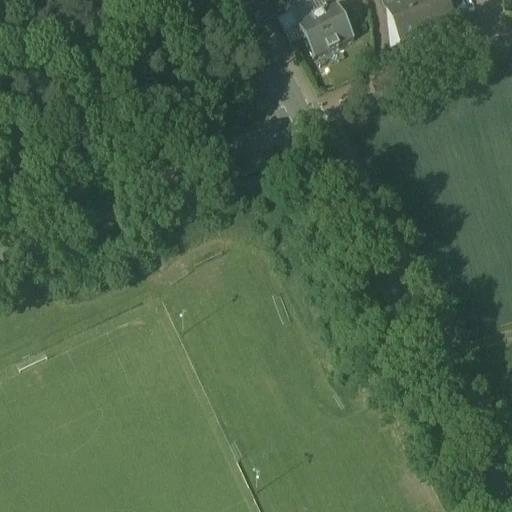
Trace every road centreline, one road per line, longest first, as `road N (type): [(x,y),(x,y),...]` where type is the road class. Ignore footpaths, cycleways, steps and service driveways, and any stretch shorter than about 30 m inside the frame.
road 1 (tertiary): [(507,511),(301,124)]
road 2 (unclassified): [(0,262),(301,124)]
road 3 (tertiary): [(301,124),(236,0)]
road 4 (residential): [(379,90),(491,40)]
